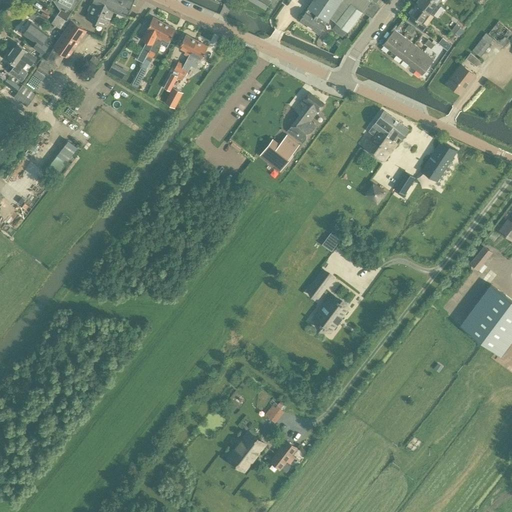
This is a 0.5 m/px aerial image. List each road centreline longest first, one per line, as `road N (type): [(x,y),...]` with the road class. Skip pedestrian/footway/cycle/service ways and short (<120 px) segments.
road 1 (track): [(0,154),(70,83),(91,85),(151,0)]
road 2 (tertiary): [(340,80),(165,0)]
road 3 (tertiary): [(511,158),(340,80)]
road 4 (track): [(44,111),(59,143),(25,188),(0,183)]
